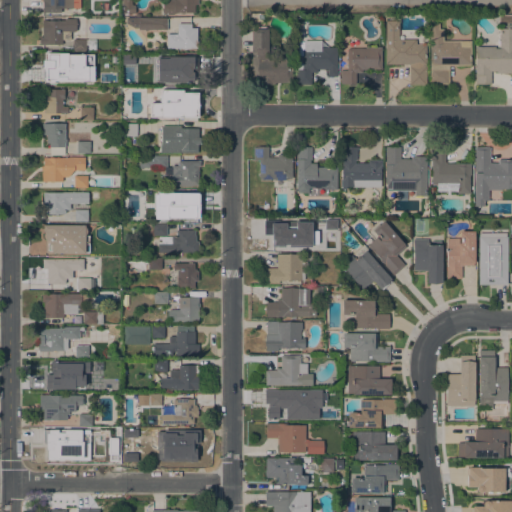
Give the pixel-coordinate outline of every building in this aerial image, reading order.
[(60,8),(60,12),(42,12),(42,2),(41,2),(41,0),(72,0),(72,8),(60,8)] [(120,0),(131,0),(131,6),(134,5),(134,13),(122,13),(122,6),(120,6),(120,0)] [(197,0),(197,12),(173,13),(173,11),(166,11),(166,10),(163,10),(163,9),(162,9),(162,0),(197,0)] [(166,17),(166,30),(147,30),(147,31),(144,31),(144,30),(138,30),(138,28),(133,28),(126,23),(126,17),(135,17),(166,17)] [(42,20),(45,20),(64,20),(64,19),(75,18),(75,31),(70,31),(70,40),(61,40),(61,45),(39,45),(39,36),(42,36),(42,20)] [(385,21),(398,21),(398,39),(415,39),(415,44),(425,44),(425,85),(408,85),(409,64),(385,64),(385,21)] [(177,34),(177,32),(175,32),(175,29),(177,29),(177,23),(190,23),(190,28),(196,28),(197,48),(190,48),(190,49),(180,49),(180,47),(166,48),(166,34),(177,34)] [(470,40),(470,65),(448,65),(448,84),(429,84),(429,23),(439,23),(439,29),(443,28),(443,40),(470,40)] [(494,46),(494,48),(498,48),(498,28),(505,28),(505,25),(511,25),(511,73),(496,73),(496,71),(490,71),(490,84),(475,84),(475,46),(494,46)] [(251,82),(250,50),(251,50),(251,28),(252,28),(252,27),(266,26),(266,28),(267,28),(267,52),(266,52),(266,56),(291,56),(292,82),(274,83),(274,84),(260,84),(260,82),(251,82)] [(95,39),(95,50),(87,50),(87,45),(85,45),(85,51),(72,51),(72,39),(95,39)] [(295,84),(295,70),(296,70),(296,56),(298,56),(298,41),(303,41),(303,40),(320,40),(320,47),(336,47),(336,66),(336,77),(325,77),(325,76),(324,76),(324,69),(317,69),(317,72),(310,72),(310,84),(295,84)] [(364,48),(364,47),(381,47),(381,70),(361,69),(361,72),(355,72),(355,84),(340,84),(340,70),(346,70),(346,48),(364,48)] [(198,58),(197,65),(194,65),(193,73),(198,74),(198,84),(177,84),(177,83),(154,83),(154,65),(149,65),(150,53),(163,53),(163,63),(175,63),(175,58),(198,58)] [(45,78),(45,72),(42,72),(42,63),(43,63),(43,62),(42,62),(42,58),(43,58),(43,56),(62,56),(62,54),(82,55),(81,66),(70,65),(70,73),(65,73),(65,78),(45,78)] [(88,73),(88,85),(74,85),(74,73),(88,73)] [(63,89),(63,99),(61,99),(61,101),(63,101),(63,103),(61,103),(61,107),(67,106),(67,114),(59,114),(59,113),(44,113),(44,106),(43,106),(43,104),(42,102),(42,99),(43,98),(43,96),(46,96),(46,89),(63,89)] [(182,90),(182,92),(197,92),(197,102),(198,103),(198,104),(198,106),(198,107),(197,107),(197,118),(144,117),(145,106),(150,106),(150,103),(159,103),(159,90),(182,90)] [(92,107),(92,119),(79,119),(79,107),(92,107)] [(64,147),(64,155),(49,155),(49,147),(48,147),(48,143),(45,143),(45,135),(41,135),(41,123),(64,123),(64,147)] [(135,123),(136,136),(124,136),(124,123),(135,123)] [(180,126),(180,129),(198,128),(198,137),(199,137),(199,144),(197,144),(197,152),(159,152),(159,142),(160,142),(160,126),(180,126)] [(89,141),(89,153),(76,153),(76,141),(89,141)] [(474,147),(475,147),(475,146),(488,146),(488,147),(489,147),(489,163),(497,163),(497,159),(511,159),(511,190),(487,190),(488,200),(483,200),(483,206),(474,206),(474,147)] [(259,179),(259,160),(253,160),(253,154),(253,147),(267,147),(267,158),(277,158),(277,155),(291,155),(291,157),(291,178),(286,178),(286,187),(273,187),(273,179),(259,179)] [(336,190),(323,190),(323,188),(308,188),(308,193),(296,193),(296,159),(295,159),(295,147),(311,147),(311,160),(309,160),(309,163),(316,163),(316,167),(336,167),(336,190)] [(368,163),(368,159),(381,160),(381,168),(380,168),(380,187),(340,187),(340,179),(341,179),(341,159),(340,159),(340,147),(357,147),(357,149),(356,149),(356,160),(354,160),(354,163),(368,163)] [(400,159),(411,159),(411,158),(413,158),(413,156),(423,156),(423,158),(426,158),(425,196),(413,196),(413,191),(406,191),(406,200),(396,200),(396,190),(386,190),(386,184),(385,184),(385,147),(400,147),(400,159)] [(470,163),(470,175),(469,175),(469,193),(456,193),(456,191),(436,191),(436,185),(431,185),(431,160),(430,160),(430,150),(444,150),(444,163),(470,163)] [(143,167),(143,169),(140,168),(140,167),(139,167),(139,157),(153,157),(153,155),(166,155),(166,167),(171,167),(171,166),(178,165),(178,161),(199,160),(199,167),(197,167),(198,186),(162,186),(162,174),(163,174),(163,167),(143,167)] [(42,182),(41,171),(40,171),(40,166),(42,166),(42,157),(45,157),(46,158),(60,158),(60,157),(68,157),(83,157),(83,170),(73,170),(67,177),(62,177),(62,181),(42,182)] [(87,175),(86,187),(73,187),(73,175),(87,175)] [(149,201),(149,189),(162,189),(162,201),(149,201)] [(87,203),(87,221),(74,222),(74,210),(67,210),(67,209),(63,209),(63,214),(44,214),(44,203),(42,203),(42,192),(46,192),(62,192),(87,192),(87,203)] [(166,204),(172,204),(172,195),(192,195),(193,210),(196,210),(196,212),(197,213),(197,217),(196,218),(196,220),(191,220),(191,219),(174,219),(174,214),(166,214),(166,204)] [(298,228),(299,228),(299,239),(301,239),(301,249),(282,248),(282,249),(264,249),(264,234),(275,234),(275,232),(280,232),(280,220),(299,220),(298,228)] [(405,246),(395,255),(404,265),(393,275),(384,265),(367,245),(376,237),(370,231),(378,224),(379,224),(382,221),(405,246)] [(152,235),(152,223),(166,223),(166,235),(152,235)] [(88,236),(88,253),(85,253),(45,253),(45,240),(44,239),(43,237),(43,234),(44,232),(43,232),(42,232),(42,225),(84,225),(84,227),(85,228),(86,229),(86,231),(86,233),(85,234),(84,236),(88,236)] [(195,230),(194,235),(195,235),(195,241),(197,241),(197,242),(198,242),(198,252),(197,252),(197,253),(157,252),(157,244),(158,244),(158,236),(175,237),(175,235),(174,235),(174,232),(176,232),(176,230),(195,230)] [(461,278),(445,279),(445,265),(446,265),(446,238),(458,238),(458,243),(459,243),(459,231),(474,231),(474,263),(473,263),(473,265),(461,265),(461,278)] [(506,285),(478,285),(478,237),(479,237),(479,233),(505,233),(505,237),(506,237),(506,285)] [(412,239),(427,239),(427,241),(440,241),(440,245),(441,245),(441,283),(426,283),(426,270),(413,270),(412,239)] [(390,279),(379,289),(372,281),(362,290),(341,266),(342,263),(350,256),(354,260),(365,251),(390,279)] [(264,268),(276,268),(276,254),(301,254),(301,262),(306,262),(306,273),(303,273),(303,280),(281,280),(281,281),(278,281),(278,283),(264,283),(264,268)] [(161,269),(148,269),(148,258),(161,257),(161,269)] [(82,259),(82,270),(71,270),(71,278),(64,278),(64,284),(49,284),(49,283),(46,283),(46,268),(42,268),(42,259),(82,259)] [(193,263),(193,269),(196,269),(196,271),(197,271),(197,281),(194,281),(193,288),(176,288),(176,270),(173,270),(173,263),(193,263)] [(89,278),(89,289),(76,289),(76,278),(89,278)] [(280,288),(297,288),(297,304),(298,304),(298,289),(308,289),(308,302),(315,302),(315,316),(265,317),(265,302),(276,302),(276,299),(280,299),(280,288)] [(153,304),(153,292),(166,291),(166,303),(153,304)] [(76,312),(77,314),(63,314),(63,318),(43,318),(43,312),(43,302),(41,302),(41,295),(44,295),(44,294),(80,293),(80,294),(87,294),(84,300),(85,311),(98,311),(98,308),(103,308),(103,311),(102,311),(102,323),(83,323),(83,312),(76,312)] [(178,297),(198,297),(198,303),(199,303),(199,311),(198,311),(198,321),(170,321),(170,314),(175,314),(175,310),(178,310),(178,297)] [(376,301),(376,314),(388,314),(388,329),(375,329),(375,328),(354,328),(354,315),(341,315),(342,300),(376,301)] [(301,330),(304,330),(304,348),(300,349),(299,347),(277,348),(277,351),(265,351),(264,334),(266,334),(265,321),(277,321),(277,323),(301,322),(301,330)] [(147,344),(148,326),(122,325),(122,343),(147,344)] [(62,328),(62,327),(83,326),(83,330),(78,330),(78,339),(67,339),(67,350),(52,350),(52,351),(38,351),(38,343),(39,343),(39,336),(38,336),(38,328),(62,328)] [(164,337),(151,337),(150,326),(163,326),(164,337)] [(168,343),(168,336),(176,336),(176,332),(194,332),(194,344),(198,344),(198,355),(152,355),(152,343),(168,343)] [(376,333),(376,346),(389,347),(389,362),(375,362),(375,361),(349,361),(349,348),(342,348),(342,333),(376,333)] [(88,345),(88,357),(74,357),(74,345),(88,345)] [(478,350),(493,350),(493,356),(493,368),(507,367),(507,403),(492,403),(492,410),(479,410),(478,350)] [(280,355),(299,355),(299,363),(306,363),(306,374),(312,374),(312,385),(264,385),(264,370),(276,370),(276,368),(280,368),(280,355)] [(445,405),(445,374),(459,374),(459,355),(474,355),(474,405),(445,405)] [(153,371),(153,360),(166,359),(166,371),(153,371)] [(69,386),(44,386),(44,378),(42,378),(42,361),(63,361),(77,361),(86,361),(86,372),(69,372),(69,386)] [(178,370),(178,365),(198,365),(198,390),(193,390),(193,389),(181,389),(181,390),(159,389),(159,378),(168,378),(169,370),(178,370)] [(390,394),(346,393),(346,365),(378,366),(378,379),(390,379),(390,394)] [(79,380),(92,380),(92,382),(97,382),(97,385),(99,385),(99,391),(92,391),(92,392),(79,392),(79,380)] [(265,419),(265,405),(279,405),(279,390),(308,390),(308,394),(310,394),(310,412),(306,412),(306,416),(281,417),(281,419),(265,419)] [(160,406),(147,405),(147,393),(161,394),(160,406)] [(81,396),(81,398),(83,398),(83,404),(82,404),(82,405),(75,405),(75,411),(68,411),(68,414),(66,414),(66,420),(42,420),(43,410),(38,410),(39,395),(81,396)] [(193,399),(193,405),(195,405),(195,407),(197,407),(197,410),(198,410),(197,414),(197,415),(197,417),(193,417),(193,424),(160,424),(160,414),(165,414),(165,407),(172,407),(172,405),(173,405),(173,399),(193,399)] [(381,414),(381,427),(347,427),(347,412),(360,412),(360,399),(381,399),(394,399),(394,414),(381,414)] [(91,413),(91,425),(78,426),(78,414),(91,413)] [(277,438),(265,438),(266,423),(286,423),(286,425),(305,425),(305,439),(307,439),(308,440),(323,440),(323,454),(306,454),(306,445),(304,445),(304,453),(277,452),(277,438)] [(456,457),(456,442),(463,442),(463,441),(474,441),(474,428),(507,428),(507,457),(456,457)] [(53,454),(53,455),(45,455),(45,439),(42,439),(42,436),(41,436),(41,433),(43,433),(43,430),(50,430),(50,429),(58,429),(65,429),(65,440),(78,440),(78,442),(89,442),(89,455),(78,455),(78,457),(60,457),(60,454),(53,454)] [(395,460),(352,459),(352,431),(383,431),(383,445),(395,445),(395,460)] [(145,442),(168,442),(168,434),(176,433),(195,433),(196,438),(198,438),(198,448),(197,448),(198,455),(174,456),(174,455),(169,455),(151,455),(151,452),(145,452),(145,442)] [(265,477),(265,458),(292,457),(292,465),(300,465),(300,476),(306,476),(306,485),(296,485),(296,484),(277,484),(276,483),(274,483),(274,477),(265,477)] [(333,472),(320,472),(320,458),(333,458),(333,472)] [(362,478),(362,476),(363,476),(363,464),(384,465),(384,464),(398,464),(397,479),(384,479),(384,492),(381,492),(381,493),(350,493),(350,477),(362,478)] [(503,491),(490,491),(490,493),(487,493),(487,491),(481,491),(480,492),(477,491),(475,489),(475,486),(466,486),(466,474),(467,474),(467,466),(479,466),(479,468),(503,468),(503,491)] [(309,491),(309,511),(272,511),(272,505),(265,505),(265,491),(309,491)] [(389,497),(390,497),(390,510),(404,510),(404,511),(353,511),(353,497),(389,497)] [(471,511),(472,505),(482,505),(482,503),(482,502),(483,501),(484,500),(510,500),(510,511),(471,511)]
